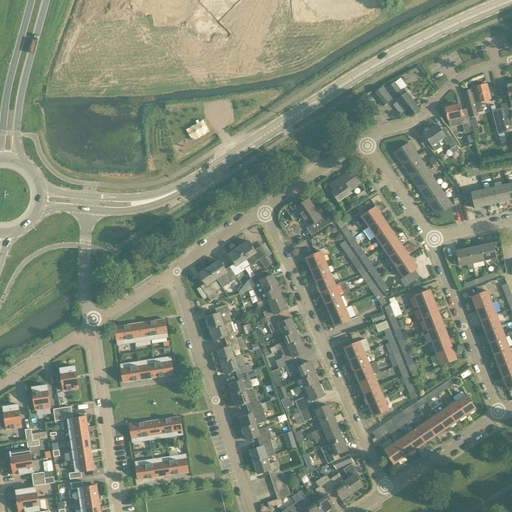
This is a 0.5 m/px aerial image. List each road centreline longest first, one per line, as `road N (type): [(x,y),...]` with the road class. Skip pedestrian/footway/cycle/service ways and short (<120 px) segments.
road 1 (tertiary): [(89,202),(126,206),(184,187),(352,77),(511,0)]
road 2 (residential): [(386,486),(263,208)]
road 3 (residential): [(253,511),(174,270)]
road 4 (residential): [(118,511),(89,327)]
road 5 (residential): [(435,244),(497,411)]
road 6 (residential): [(367,142),(511,63)]
road 7 (primary): [(17,158),(22,90),(45,0)]
road 8 (primary): [(31,0),(0,149)]
road 9 (residential): [(497,411),(386,486)]
road 10 (residential): [(89,202),(82,271),(89,327)]
road 11 (residential): [(263,208),(367,142)]
road 12 (residential): [(367,142),(435,244)]
